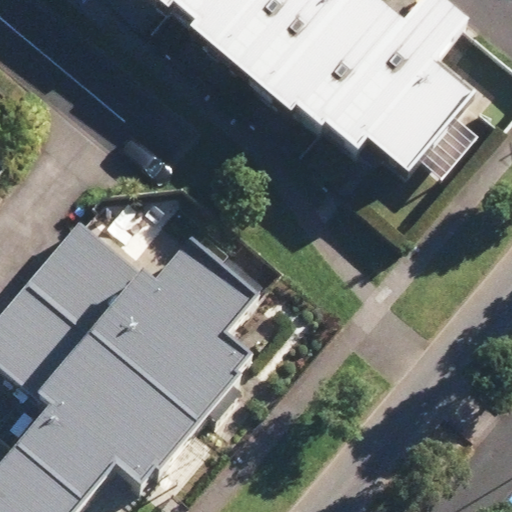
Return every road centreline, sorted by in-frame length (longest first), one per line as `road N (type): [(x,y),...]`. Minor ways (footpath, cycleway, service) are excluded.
road 1 (residential): [(324,511),(511,286)]
road 2 (residential): [(115,114),(0,251)]
road 3 (residential): [(115,114),(0,18)]
